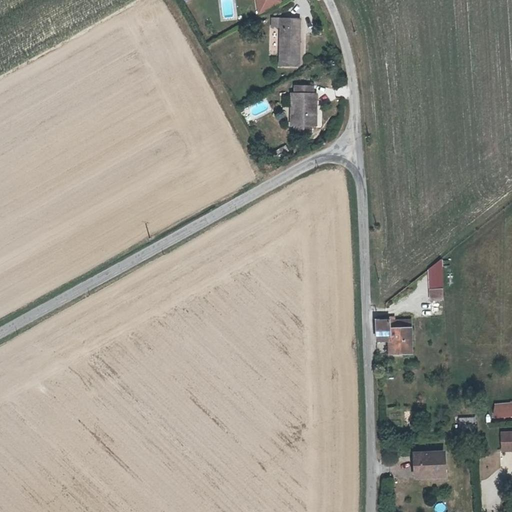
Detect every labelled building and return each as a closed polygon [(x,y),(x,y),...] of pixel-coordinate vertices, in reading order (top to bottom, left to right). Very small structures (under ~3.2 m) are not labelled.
[(312,12),(292,11),(292,21),(291,57),(311,57),(312,12)] [(304,119),(311,119),(326,118),(330,118),(330,85),(325,85),(325,78),(310,78),(310,86),(304,85),(304,119)] [(445,280),(433,281),(433,291),(446,290),(445,280)] [(398,332),(398,347),(419,345),(418,309),(380,312),(381,332),(398,332)] [(511,417),(511,401),(492,402),(493,418),(511,417)] [(465,425),(481,424),(480,411),(464,412),(465,425)] [(482,435),(481,424),(465,425),(460,425),(461,436),(482,435)] [(448,469),(447,444),(419,446),(420,471),(448,469)]
